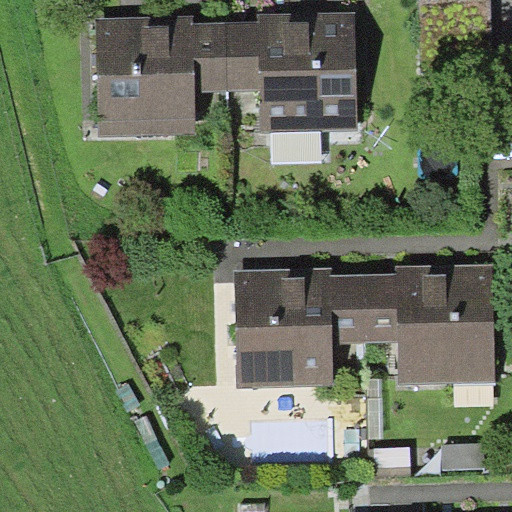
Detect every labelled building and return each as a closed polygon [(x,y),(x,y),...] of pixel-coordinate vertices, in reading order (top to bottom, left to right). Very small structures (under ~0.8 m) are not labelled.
[(257,21),(225,22),(226,91),(260,91),(261,133),(358,131),(356,13),(257,15),(257,21)] [(226,91),(225,22),(194,22),(193,16),(96,18),(98,138),(195,136),(194,92),(226,91)] [(364,275),(365,342),(399,341),(400,384),(496,383),(495,265),(395,266),(395,274),(364,275)] [(365,342),(364,275),(332,275),(332,267),(233,269),(236,388),(334,386),(333,342),(365,342)] [(485,467),(485,443),(444,444),(444,468),(485,467)] [(411,476),(410,446),(368,448),(369,478),(411,476)]
